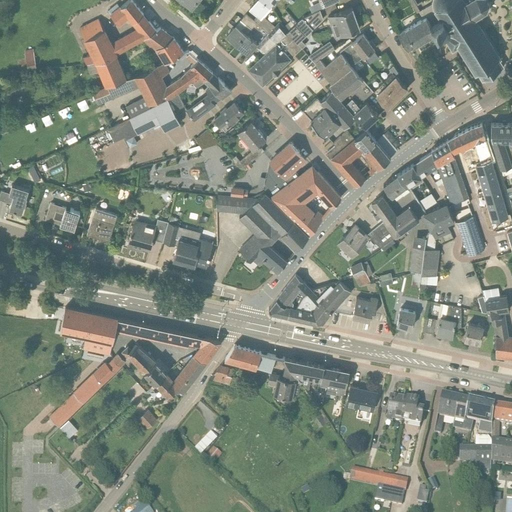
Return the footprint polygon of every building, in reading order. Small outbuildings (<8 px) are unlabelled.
[(116,54),(144,37),(159,27),(149,21),(131,0),(128,0),(111,15),(118,24),(129,16),(139,29),(111,44),(98,19),(80,28),(92,52),(83,56),(87,63),(95,62),(116,54)] [(182,0),(191,7),(190,8),(191,8),(197,0),(182,0)] [(262,0),(255,0),(250,7),(259,15),(260,14),(262,15),(269,6),(269,5),(262,0)] [(432,0),(433,1),(432,1),(431,1),(431,4),(432,4),(419,11),(423,19),(398,34),(408,50),(435,34),(438,39),(442,36),(443,37),(452,51),(458,47),(466,59),(465,60),(466,61),(467,61),(474,73),(475,74),(477,72),(479,76),(483,82),(486,80),(485,78),(490,75),(503,66),(499,59),(502,57),(501,55),(500,56),(492,44),(493,44),(492,42),(491,43),(484,31),(485,30),(484,29),(483,29),(476,17),(480,15),(481,17),(483,16),(481,14),(485,11),(487,13),(488,12),(486,10),(489,4),(492,4),(492,2),(489,3),(487,0),(469,0),(465,2),(463,0),(432,0)] [(336,36),(360,28),(352,8),(329,16),(336,36)] [(320,10),(314,12),(309,15),(308,15),(316,24),(323,18),(320,10)] [(259,30),(262,27),(254,21),(246,13),(240,20),(246,25),(241,30),(236,25),(226,36),(237,45),(246,34),(253,26),(259,30)] [(262,27),(268,34),(275,26),(264,17),(262,15),(260,14),(259,15),(254,21),(262,27)] [(294,25),(287,31),(288,32),(287,32),(297,43),(300,40),(312,29),(312,28),(316,24),(308,15),(302,17),(297,22),(294,25)] [(294,25),(297,22),(290,15),(287,17),(291,21),(294,25)] [(230,21),(233,24),(238,18),(235,16),(230,21)] [(277,42),(287,32),(288,32),(287,31),(284,27),(279,21),(275,26),(268,34),(277,42)] [(294,25),(291,21),(284,27),(287,31),(294,25)] [(175,57),(183,52),(173,37),(172,37),(159,27),(144,37),(150,44),(157,49),(165,62),(175,57)] [(287,32),(277,42),(264,54),(263,53),(248,68),(263,84),(274,74),(280,69),(280,68),(291,58),(301,48),(297,43),(287,32)] [(264,54),(277,42),(268,34),(258,45),(256,44),(246,34),(237,45),(247,54),(252,49),(256,52),(258,49),(263,53),(264,54)] [(352,66),(374,49),(374,48),(376,47),(373,43),(371,44),(363,34),(340,52),(341,54),(336,58),(325,66),(319,59),(315,63),(332,83),(352,67),(352,66)] [(328,52),(323,45),(314,51),(319,58),(328,52)] [(33,50),(25,52),(28,71),(37,69),(33,50)] [(126,78),(116,54),(95,62),(87,63),(92,73),(99,70),(107,86),(107,87),(123,80),(126,79),(126,78)] [(189,68),(186,71),(195,79),(199,76),(204,80),(208,84),(218,78),(212,73),(213,73),(197,59),(189,68)] [(126,79),(123,80),(128,92),(141,87),(149,103),(165,95),(167,98),(177,92),(192,82),(195,79),(186,71),(181,76),(167,86),(162,76),(165,75),(164,74),(169,72),(164,63),(152,67),(153,68),(137,75),(136,76),(126,78),(126,79)] [(330,85),(341,98),(363,81),(352,67),(332,83),(330,85)] [(393,73),(383,83),(398,98),(408,88),(393,73)] [(196,86),(204,80),(199,76),(195,79),(192,82),(196,86)] [(218,78),(208,84),(210,87),(205,90),(208,93),(187,110),(194,120),(216,103),(215,102),(232,91),(218,77),(218,78)] [(398,98),(383,83),(374,92),(388,107),(398,98)] [(102,103),(112,99),(107,87),(107,86),(96,91),(102,103)] [(345,105),(340,99),(332,90),(320,100),(317,96),(303,109),(311,119),(310,119),(325,135),(339,122),(344,128),(356,117),(346,105),(345,105)] [(167,98),(174,111),(184,105),(177,92),(167,98)] [(129,117),(129,118),(138,133),(160,122),(164,131),(180,123),(174,111),(167,98),(150,107),(136,114),(131,116),(129,117)] [(356,117),(365,127),(379,115),(366,102),(360,108),(352,99),(346,105),(356,117)] [(235,102),(227,108),(226,107),(220,111),(220,112),(222,113),(214,119),(225,131),(237,121),(235,119),(244,112),(235,102)] [(129,118),(119,123),(125,136),(127,139),(138,133),(129,118)] [(253,150),(266,139),(251,120),(237,132),(252,150),(240,160),(236,156),(231,160),(236,165),(240,170),(257,156),(253,150)] [(460,152),(463,157),(476,151),(479,163),(478,164),(495,221),(507,217),(490,159),(492,158),(487,140),(482,123),(470,127),(454,135),(448,139),(453,155),(460,152)] [(503,175),(511,172),(511,168),(510,160),(511,159),(511,123),(492,123),(491,123),(491,135),(493,142),(501,169),(503,175)] [(216,144),(219,142),(208,128),(195,138),(201,149),(216,144)] [(367,129),(366,129),(355,138),(364,149),(376,139),(375,139),(367,129)] [(355,138),(352,135),(348,130),(333,142),(335,145),(326,153),(331,158),(355,138)] [(391,157),(390,156),(376,140),(376,139),(364,149),(355,138),(331,158),(355,186),(391,157)] [(443,182),(451,205),(469,199),(455,162),(453,156),(453,155),(448,139),(438,145),(431,149),(432,151),(438,165),(437,165),(437,166),(440,173),(441,178),(443,182)] [(294,168),(305,158),(291,142),(270,160),(285,177),(294,168)] [(42,147),(34,150),(37,158),(45,155),(42,147)] [(422,181),(420,176),(437,165),(438,165),(432,151),(397,174),(406,186),(407,185),(410,189),(422,181)] [(46,159),(50,168),(64,162),(60,153),(46,159)] [(265,189),(265,190),(309,234),(324,216),(317,211),(315,214),(313,213),(314,211),(304,201),(319,190),(332,206),(332,205),(341,198),(318,172),(317,173),(312,167),(312,166),(312,165),(311,166),(300,175),(294,168),(285,177),(270,160),(270,162),(268,172),(270,173),(269,178),(267,177),(265,189)] [(36,172),(33,166),(27,169),(30,175),(36,172)] [(392,196),(406,186),(397,174),(383,185),(392,196)] [(438,186),(443,182),(441,178),(435,181),(438,186)] [(91,190),(88,183),(82,184),(85,192),(91,190)] [(15,211),(22,213),(27,198),(26,197),(28,190),(12,185),(7,200),(11,201),(9,209),(14,211),(13,211),(15,212),(15,211)] [(425,208),(437,201),(432,192),(419,199),(425,208)] [(245,197),(216,196),(216,211),(244,213),(245,197)] [(269,221),(256,234),(268,246),(281,232),(282,233),(281,234),(297,248),(305,238),(309,235),(283,210),(267,196),(256,208),(269,221)] [(386,224),(387,224),(396,216),(382,196),(372,203),(384,221),(386,224)] [(74,230),(80,212),(65,207),(65,208),(51,203),(46,219),(55,222),(55,221),(61,222),(60,225),(66,227),(67,226),(74,228),(74,230)] [(440,207),(425,214),(432,229),(432,230),(433,230),(435,236),(450,230),(447,224),(454,220),(455,220),(448,204),(447,204),(440,207)] [(95,207),(87,234),(97,237),(98,233),(110,237),(117,214),(95,207)] [(409,207),(396,216),(387,224),(396,236),(418,219),(409,207)] [(472,216),(457,222),(468,256),(483,250),(472,216)] [(152,240),(163,242),(168,222),(168,223),(168,222),(157,219),(155,226),(143,223),(143,226),(134,224),(132,232),(131,232),(128,243),(150,249),(152,240)] [(377,226),(380,230),(389,241),(393,239),(396,236),(387,224),(386,224),(384,221),(377,226)] [(168,222),(163,242),(174,245),(180,226),(168,223),(168,222)] [(369,235),(367,234),(355,224),(338,242),(352,254),(368,236),(369,235)] [(422,271),(422,273),(428,274),(436,275),(440,250),(435,249),(436,238),(435,238),(435,236),(433,230),(432,230),(432,229),(427,237),(425,248),(422,271)] [(389,241),(380,230),(370,238),(381,248),(381,247),(389,241)] [(271,245),(267,249),(254,236),(239,250),(250,261),(252,259),(259,266),(265,260),(277,272),(287,260),(271,245)] [(196,263),(207,266),(213,243),(199,239),(197,244),(178,239),(173,259),(195,265),(196,263)] [(393,239),(389,241),(381,247),(384,251),(395,242),(393,239)] [(414,247),(411,270),(422,271),(425,248),(414,247)] [(362,263),(366,272),(367,276),(372,274),(367,261),(362,263)] [(351,267),(356,277),(366,272),(361,263),(351,267)] [(366,272),(356,277),(360,286),(370,281),(367,276),(366,272)] [(311,290),(311,289),(296,274),(269,308),(270,312),(271,312),(289,316),(291,307),(298,308),(303,297),(311,290)] [(381,280),(379,281),(380,286),(397,282),(395,276),(392,277),(381,280)] [(332,311),(337,305),(347,295),(350,292),(340,281),(311,289),(311,290),(303,297),(298,308),(291,307),(289,316),(314,321),(322,322),(323,322),(331,311),(332,311)] [(372,298),(372,296),(351,291),(350,292),(347,295),(337,305),(354,309),(353,315),(361,316),(369,318),(371,313),(380,315),(382,305),(377,304),(378,299),(372,298)] [(499,296),(499,292),(483,295),(483,296),(485,300),(488,313),(489,316),(491,316),(492,323),(493,323),(502,322),(501,312),(504,311),(509,310),(506,295),(499,296)] [(488,313),(483,296),(477,298),(482,312),(488,313)] [(434,332),(437,333),(452,336),(454,326),(461,327),(461,307),(433,302),(432,309),(439,311),(437,319),(425,317),(422,332),(433,335),(434,332)] [(117,318),(65,307),(60,331),(91,337),(88,349),(109,353),(111,343),(112,343),(115,327),(117,318)] [(397,324),(412,327),(415,311),(400,308),(397,324)] [(117,318),(115,327),(189,344),(191,334),(118,318),(117,318)] [(465,339),(479,342),(483,326),(475,325),(468,323),(465,339)] [(510,336),(508,336),(495,336),(496,354),(511,355),(511,336),(510,336)] [(221,341),(207,338),(193,355),(205,361),(221,341)] [(234,344),(225,359),(224,360),(237,363),(238,362),(245,347),(234,344)] [(144,372),(155,361),(145,353),(145,354),(137,346),(132,351),(128,346),(122,351),(128,357),(129,356),(144,372)] [(245,347),(238,362),(237,363),(270,372),(275,355),(261,352),(245,347)] [(118,353),(113,359),(121,365),(126,360),(118,353)] [(183,391),(205,361),(193,355),(174,381),(166,373),(154,384),(168,398),(177,389),(180,392),(181,391),(183,391)] [(303,361),(302,361),(285,358),(285,357),(284,357),(284,358),(286,360),(301,382),(303,381),(304,377),(320,380),(324,366),(323,365),(323,366),(303,361)] [(115,371),(121,365),(113,359),(108,365),(106,362),(94,374),(74,393),(83,402),(103,383),(115,371)] [(301,386),(301,382),(286,360),(283,375),(270,373),(268,383),(275,384),(273,395),(292,399),(295,385),(301,386)] [(144,372),(154,384),(166,373),(156,362),(155,361),(144,372)] [(213,380),(223,383),(229,385),(232,377),(231,376),(233,370),(220,365),(214,374),(215,374),(213,380)] [(320,380),(318,390),(325,392),(326,390),(336,392),(336,394),(344,396),(349,371),(324,366),(320,380)] [(373,409),(377,393),(359,389),(359,388),(351,386),(346,406),(354,408),(354,406),(373,409)] [(454,420),(460,398),(442,394),(440,402),(434,432),(440,433),(444,418),(454,420)] [(403,415),(406,399),(391,396),(389,412),(394,413),(392,419),(401,421),(403,415)] [(421,425),(423,410),(416,408),(418,400),(406,398),(406,399),(403,415),(409,416),(408,422),(421,425)] [(469,431),(471,420),(465,419),(470,400),(460,398),(454,420),(453,427),(469,431)] [(465,419),(471,420),(487,424),(484,439),(487,440),(488,437),(491,438),(492,422),(494,406),(482,403),(470,400),(465,419)] [(511,424),(511,408),(503,407),(494,406),(492,422),(491,438),(491,441),(500,441),(499,423),(511,424)] [(148,409),(138,418),(147,427),(157,419),(148,409)] [(318,410),(310,415),(315,423),(316,423),(319,427),(325,423),(322,419),(323,418),(318,410)] [(70,437),(79,429),(70,419),(61,428),(70,437)] [(212,430),(196,447),(203,453),(218,436),(212,430)] [(511,442),(500,441),(491,441),(491,448),(491,461),(493,461),(511,463),(511,442)] [(213,447),(207,455),(215,461),(221,454),(213,447)] [(491,461),(491,448),(460,448),(459,461),(491,461)] [(379,474),(359,470),(359,468),(352,467),(350,480),(377,485),(379,474)] [(407,480),(379,474),(377,485),(377,486),(375,495),(402,501),(404,491),(407,480)] [(438,488),(433,478),(427,481),(431,490),(438,488)]
